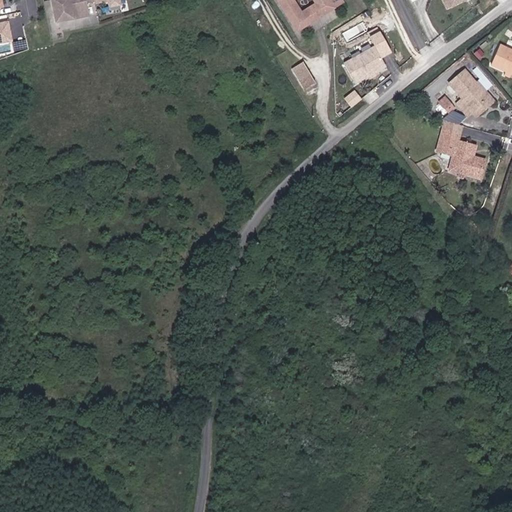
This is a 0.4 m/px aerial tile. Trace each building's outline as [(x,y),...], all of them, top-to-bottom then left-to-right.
[(47,0),(51,24),(84,17),(82,4),(90,3),(89,0),(47,0)] [(276,0),(295,36),(333,17),(323,0),(276,0)] [(323,0),(333,17),(342,11),(335,0),(323,0)] [(464,0),(441,0),(446,9),(464,0)] [(392,59),(380,40),(370,47),(373,51),(344,71),(357,90),(386,70),(383,66),(392,59)] [(511,50),(502,46),(494,64),(511,71),(511,50)] [(301,64),(290,71),(303,92),(314,85),(311,79),(310,79),(301,64)] [(471,114),(479,108),(484,114),(500,100),(485,82),(482,85),(469,71),(454,84),(467,99),(462,103),(471,114)] [(344,101),(350,109),(359,101),(353,93),(344,101)] [(444,95),(438,103),(450,112),(456,105),(444,95)] [(461,133),(446,128),(440,146),(456,151),(450,169),(481,178),(486,159),(471,155),(474,145),(459,140),(461,133)]
